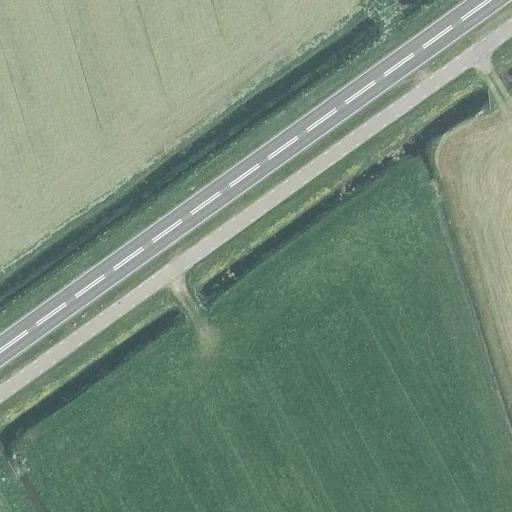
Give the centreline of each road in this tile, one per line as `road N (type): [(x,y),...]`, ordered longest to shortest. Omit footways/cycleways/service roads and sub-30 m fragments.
road 1 (unclassified): [(0,396),(511,28)]
road 2 (primary): [(0,352),(490,0)]
